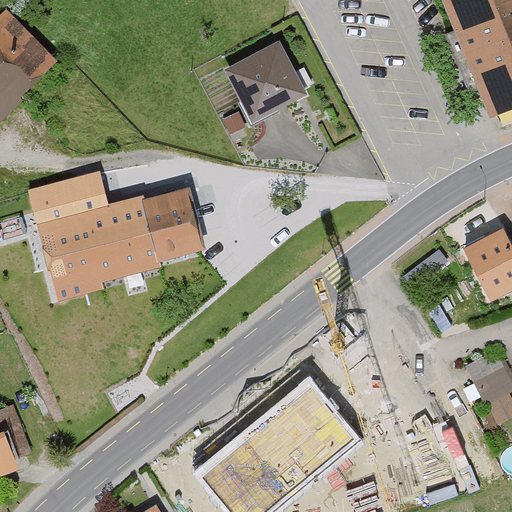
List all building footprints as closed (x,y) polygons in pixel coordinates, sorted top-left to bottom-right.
[(511,107),(511,0),(440,0),(454,32),(466,61),(479,90),(490,117),(511,107)] [(49,63),(0,12),(0,122),(20,103),(14,96),(49,63)] [(466,61),(454,32),(446,35),(471,94),(479,90),(466,61)] [(301,97),(274,44),(220,71),(247,124),(301,97)] [(99,205),(92,176),(25,192),(50,301),(99,290),(97,283),(155,270),(154,262),(198,252),(184,191),(137,202),(136,196),(99,205)] [(511,283),(511,262),(496,231),(459,250),(483,298),(511,283)] [(511,391),(494,353),(460,368),(479,408),(484,406),(492,423),(511,413),(503,396),(511,391)] [(270,511),(356,440),(310,385),(201,476),(231,511),(270,511)] [(9,406),(0,409),(0,477),(7,475),(3,463),(26,455),(9,406)]
